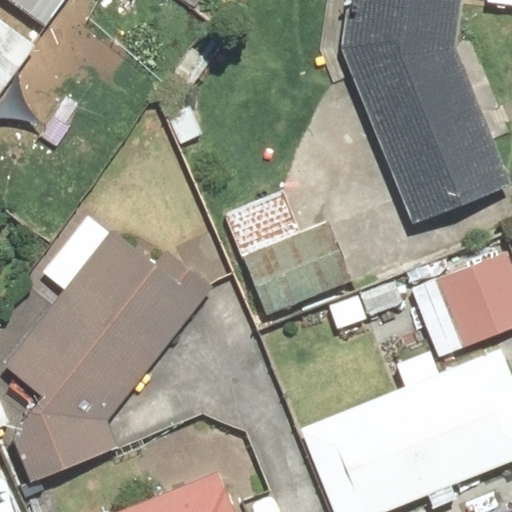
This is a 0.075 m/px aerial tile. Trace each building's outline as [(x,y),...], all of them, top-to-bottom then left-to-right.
[(96,0),(101,4),(104,0),(2,0),(43,31),(66,0),(96,0)] [(340,0),(332,42),(408,226),(505,186),(449,49),(454,0),(340,0)] [(0,90),(32,51),(0,25),(0,90)] [(306,186),(225,218),(261,311),(342,280),(306,186)] [(58,293),(0,364),(0,378),(35,407),(0,420),(23,484),(114,451),(104,425),(213,294),(160,251),(147,266),(86,215),(37,275),(58,293)] [(511,277),(504,258),(407,295),(433,362),(511,330),(511,277)] [(380,383),(363,338),(283,368),(299,413),(380,383)] [(511,404),(492,354),(436,377),(426,353),(388,368),(398,392),(294,434),(325,511),(400,511),(511,467),(511,404)] [(221,511),(207,475),(114,511),(221,511)]
